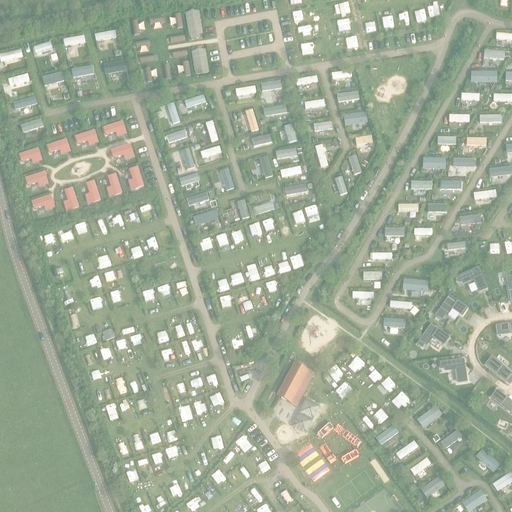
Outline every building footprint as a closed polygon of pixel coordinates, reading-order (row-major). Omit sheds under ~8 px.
[(116,38),(115,31),(95,35),(96,42),(116,38)] [(65,47),(85,43),(84,36),(63,40),(65,47)] [(36,55),(53,50),(50,43),(33,48),(36,55)] [(0,59),(1,62),(22,57),(21,50),(0,54),(0,59)] [(124,68),(123,61),(104,65),(105,71),(124,68)] [(94,74),(92,67),(73,71),(74,78),(94,74)] [(351,77),(350,71),(331,74),(332,80),(351,77)] [(62,80),(60,73),(42,79),(44,85),(62,80)] [(29,81),(27,75),(8,80),(10,86),(29,81)] [(296,86),(317,82),(316,76),(295,80),(296,86)] [(283,102),(277,82),(270,84),(276,104),(283,102)] [(255,93),(254,87),(235,90),(236,96),(255,93)] [(356,99),(355,93),(337,95),(338,101),(356,99)] [(186,108),(205,102),(203,96),(184,102),(186,108)] [(37,105),(35,98),(13,103),(15,111),(37,105)] [(305,110),(324,107),(323,100),(304,103),(305,110)] [(180,123),(173,103),(166,106),(173,125),(180,123)] [(264,117),(287,113),(285,106),(263,110),(264,117)] [(258,130),(252,110),(245,112),(251,133),(258,130)] [(361,120),(360,114),(344,117),(345,123),(361,120)] [(43,127),(41,120),(20,126),(23,134),(43,127)] [(218,141),(212,121),(205,124),(211,143),(218,141)] [(314,132),(331,130),(330,122),(313,125),(314,132)] [(264,141),(263,134),(243,138),(244,145),(264,141)] [(372,143),(371,136),(355,139),(356,146),(372,143)] [(328,167),(322,145),(315,147),(321,169),(328,167)] [(202,159),(221,153),(219,147),(200,152),(202,159)] [(277,160),(297,156),(296,149),(276,153),(277,160)] [(194,168),(188,150),(182,152),(187,170),(194,168)] [(272,177),(267,157),(259,159),(265,179),(272,177)] [(360,172),(356,157),(351,159),(355,173),(360,172)] [(511,166),(488,170),(489,176),(501,174),(501,177),(504,176),(504,174),(511,173),(511,166)] [(281,178),(301,174),(300,167),(280,171),(281,178)] [(233,189),(227,169),(220,171),(226,191),(233,189)] [(197,174),(179,180),(181,187),(199,181),(197,174)] [(287,196),(307,192),(306,185),(286,189),(287,196)] [(474,200),(496,197),(495,191),(473,194),(474,200)] [(206,193),(189,199),(191,204),(201,201),(202,203),(205,202),(205,200),(208,199),(206,193)] [(428,213),(446,213),(447,205),(428,205),(428,213)] [(197,224),(216,218),(214,211),(195,218),(197,224)] [(230,224),(248,218),(246,212),(228,218),(230,224)] [(480,223),(479,215),(459,218),(460,225),(480,223)] [(463,252),(463,246),(442,248),(443,254),(457,253),(457,255),(460,255),(460,252),(463,252)] [(478,268),(456,278),(459,283),(462,281),(463,284),(473,279),(479,292),(487,289),(478,268)] [(423,293),(423,287),(402,285),(401,291),(405,291),(404,293),(407,293),(407,292),(412,292),(412,294),(415,294),(415,292),(423,293)] [(449,297),(441,308),(448,313),(451,308),(462,316),(467,309),(449,297)] [(409,321),(386,319),(385,325),(397,326),(397,329),(400,329),(400,326),(409,327),(409,321)] [(511,324),(496,326),(497,336),(511,333),(511,324)] [(430,325),(417,345),(422,348),(424,345),(426,346),(433,337),(444,345),(449,338),(430,325)] [(346,358),(333,367),(336,372),(349,362),(346,358)] [(491,358),(486,365),(503,379),(510,384),(511,380),(511,377),(509,375),(511,373),(491,358)] [(463,359),(440,363),(441,369),(444,368),(445,371),(456,369),(457,373),(456,373),(457,381),(458,383),(466,382),(463,359)] [(276,396),(297,407),(314,374),(294,363),(276,396)] [(511,403),(496,391),(491,398),(510,413),(511,411),(511,403)] [(291,427),(305,434),(320,406),(306,398),(291,427)] [(436,408),(419,420),(423,426),(434,419),(435,420),(438,418),(437,417),(441,414),(436,408)] [(393,426),(379,436),(382,441),(397,431),(393,426)] [(457,431),(440,443),(445,450),(462,437),(457,431)] [(413,441),(395,454),(400,460),(418,447),(413,441)] [(498,467),(482,452),(477,458),(493,473),(498,467)] [(426,459),(410,470),(414,476),(430,464),(426,459)] [(508,474),(492,484),(496,490),(511,480),(508,474)] [(437,479),(423,489),(426,495),(441,484),(437,479)] [(468,509),(484,498),(480,492),(464,503),(468,509)]
